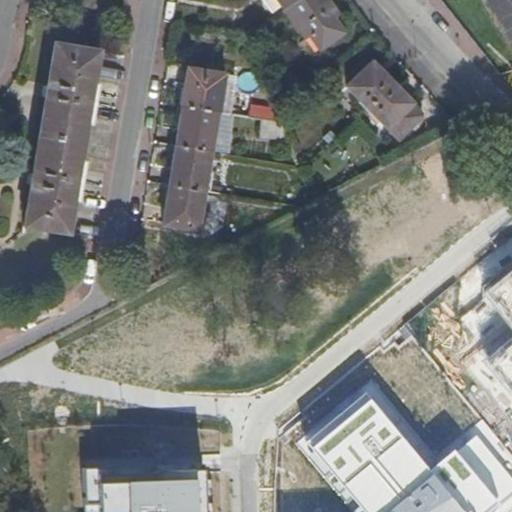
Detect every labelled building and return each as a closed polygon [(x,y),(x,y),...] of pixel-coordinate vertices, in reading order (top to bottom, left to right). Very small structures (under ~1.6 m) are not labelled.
[(293,0),(276,0),(283,8),(293,0)] [(325,0),(324,0),(293,0),(283,8),(303,38),(308,36),(317,50),(341,32),(321,3),(325,0)] [(98,53),(54,45),(23,227),(68,234),(98,53)] [(365,109),(391,84),(371,63),(345,88),(365,109)] [(183,108),(217,114),(230,116),(235,79),(187,70),(180,108),(183,108)] [(411,105),(391,84),(365,109),(385,130),(411,105)] [(176,147),(210,153),(217,114),(183,108),(176,147)] [(260,137),(281,139),(282,121),(262,120),(260,137)] [(170,187),(203,192),(210,153),(176,147),(170,187)] [(197,233),(203,192),(170,187),(163,227),(197,233)] [(511,270),(485,294),(511,324),(511,338),(485,362),(511,393),(511,270)] [(371,389),(306,442),(363,511),(494,511),(511,498),(511,466),(482,430),(436,468),(371,389)] [(203,511),(202,465),(81,469),(82,511),(203,511)]
